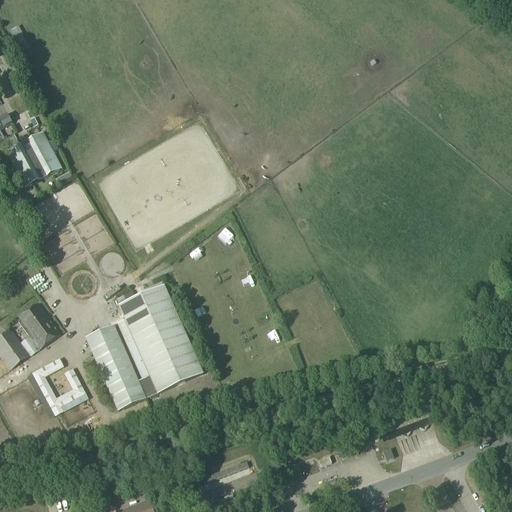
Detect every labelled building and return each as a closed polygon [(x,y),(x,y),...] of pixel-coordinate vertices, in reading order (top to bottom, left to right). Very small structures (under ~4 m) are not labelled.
[(0,38),(0,60),(3,66),(1,68),(7,78),(17,73),(16,70),(6,51),(0,38)] [(0,130),(3,129),(6,134),(12,130),(9,125),(11,124),(1,105),(0,105),(0,130)] [(35,120),(30,122),(34,129),(38,126),(35,120)] [(42,134),(6,154),(24,189),(61,170),(42,134)] [(218,224),(215,235),(225,238),(229,228),(218,224)] [(202,239),(192,245),(197,254),(207,247),(202,239)] [(226,247),(231,257),(241,253),(236,243),(226,247)] [(63,255),(58,257),(60,265),(66,262),(63,255)] [(236,270),(240,279),(250,275),(245,266),(236,270)] [(315,282),(306,286),(310,295),(319,291),(315,282)] [(256,286),(246,291),(250,299),(260,295),(256,286)] [(113,329),(86,341),(118,412),(146,400),(157,395),(203,374),(163,288),(119,308),(118,308),(124,323),(117,326),(142,381),(138,383),(113,329)] [(11,332),(0,339),(0,364),(3,368),(2,369),(3,370),(4,369),(8,374),(60,336),(39,306),(17,322),(29,338),(20,344),(11,332)] [(258,317),(268,315),(266,307),(256,308),(258,317)] [(202,334),(211,330),(208,322),(199,326),(202,334)] [(273,325),(264,330),(268,339),(278,335),(273,325)] [(283,346),(274,348),(276,358),(285,356),(283,346)] [(304,360),(306,367),(315,364),(313,357),(304,360)] [(61,360),(34,375),(58,417),(63,414),(60,409),(87,394),(73,370),(68,373),(78,392),(57,403),(42,377),(64,365),(61,360)] [(282,367),(284,374),(292,371),(290,365),(282,367)] [(263,373),(254,374),(256,383),(265,382),(263,373)] [(316,463),(328,459),(325,452),(314,456),(316,463)] [(390,452),(383,454),(387,462),(393,460),(390,452)] [(329,459),(318,463),(321,470),(324,469),(325,470),(327,469),(326,468),(332,466),(329,459)] [(246,464),(202,481),(204,486),(249,469),(248,469),(251,468),(250,466),(247,467),(246,464)] [(71,503),(80,499),(75,490),(67,494),(71,503)] [(184,509),(180,502),(174,505),(178,511),(184,509)]
